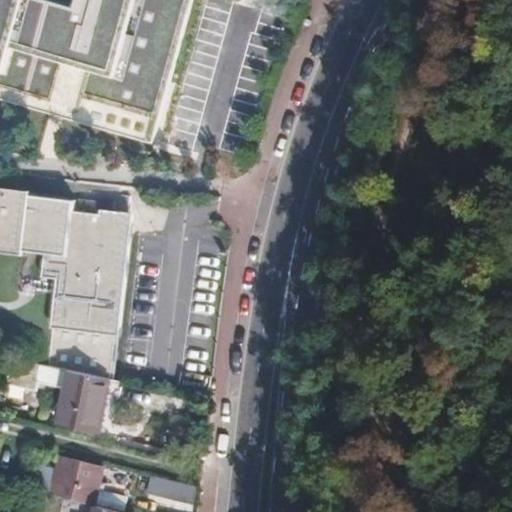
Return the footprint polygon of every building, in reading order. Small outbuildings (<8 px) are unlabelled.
[(189,0),(0,0),(0,101),(149,144),(189,0)] [(48,323),(116,338),(128,222),(72,214),(74,205),(0,194),(0,236),(42,243),(40,268),(54,271),(48,323)] [(111,379),(116,338),(48,323),(43,366),(81,373),(111,379)] [(56,420),(71,424),(81,373),(43,366),(10,359),(2,387),(5,387),(32,395),(35,385),(62,392),(56,420)] [(98,432),(111,379),(81,373),(71,424),(98,432)] [(58,462),(50,496),(85,504),(93,470),(58,462)] [(49,493),(53,467),(37,464),(33,490),(49,493)]
